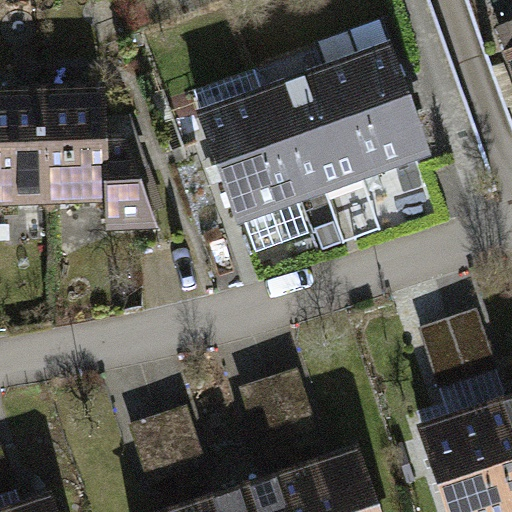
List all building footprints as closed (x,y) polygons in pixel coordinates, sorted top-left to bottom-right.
[(381,49),(318,69),(356,187),(419,167),(381,49)] [(511,54),(503,57),(511,87),(511,54)] [(318,69),(255,89),(293,208),(356,187),(318,69)] [(255,89),(192,109),(230,228),(293,208),(255,89)] [(40,95),(0,95),(0,206),(40,207),(40,95)] [(99,95),(40,95),(40,207),(96,206),(96,240),(145,239),(145,215),(118,146),(100,146),(99,95)] [(482,270),(422,288),(429,312),(489,295),(482,270)] [(501,394),(481,344),(428,365),(448,415),(501,394)] [(243,408),(263,466),(315,449),(296,391),(243,408)] [(497,511),(511,511),(511,432),(474,447),(497,511)] [(210,485),(193,433),(142,449),(159,502),(210,485)] [(436,511),(497,511),(474,447),(420,466),(436,511)] [(0,511),(13,511),(0,473),(0,511)] [(297,511),(359,511),(351,490),(297,509),(297,511)]
